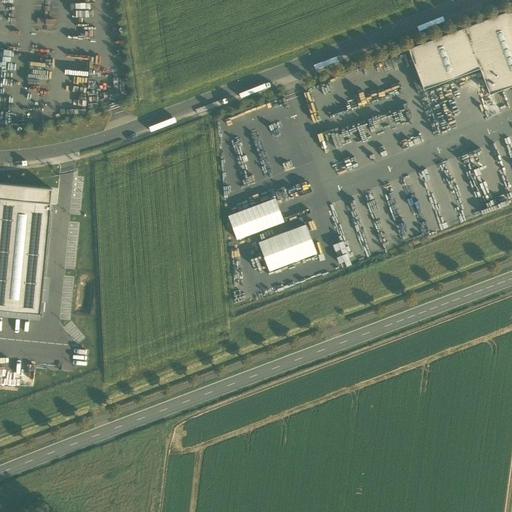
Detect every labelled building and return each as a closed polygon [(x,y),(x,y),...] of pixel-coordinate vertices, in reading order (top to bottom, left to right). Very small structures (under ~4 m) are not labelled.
[(511,86),(511,9),(408,49),(423,90),(479,69),(489,95),(511,86)] [(91,159),(81,160),(82,172),(92,171),(91,159)] [(52,189),(0,184),(0,199),(51,204),(52,189)] [(228,216),(237,240),(284,222),(275,198),(228,216)] [(0,199),(0,310),(40,314),(41,302),(44,277),(51,204),(0,199)] [(306,225),(258,243),(269,271),(316,253),(306,225)] [(47,303),(50,277),(44,277),(41,302),(47,303)] [(0,310),(0,316),(39,320),(40,314),(0,310)] [(0,370),(0,383),(31,387),(33,373),(0,370)]
